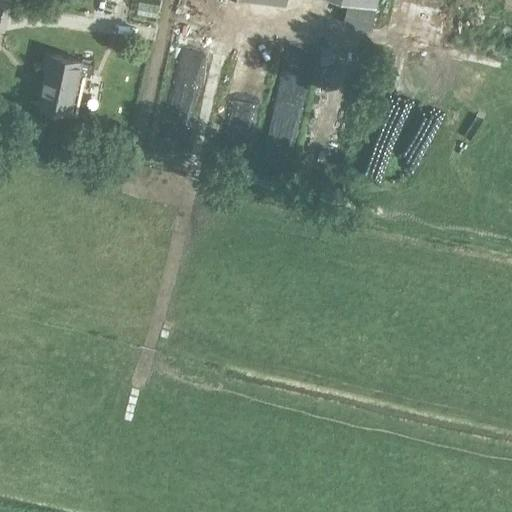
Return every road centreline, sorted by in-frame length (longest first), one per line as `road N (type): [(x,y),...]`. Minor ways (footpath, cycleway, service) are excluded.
road 1 (track): [(162,32),(135,155),(394,214),(469,219),(511,211)]
road 2 (track): [(233,17),(128,421)]
road 3 (track): [(151,339),(511,423)]
road 4 (track): [(151,339),(0,246)]
